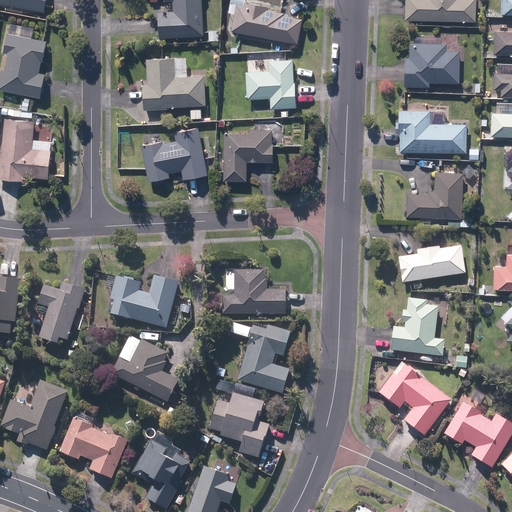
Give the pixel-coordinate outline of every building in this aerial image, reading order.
[(0,0),(0,4),(44,13),(46,0),(0,0)] [(158,26),(159,38),(203,36),(201,0),(164,0),(165,2),(173,2),(173,12),(158,13),(158,26)] [(405,0),(405,8),(405,20),(475,22),(475,0),(405,0)] [(511,0),(499,0),(499,14),(511,14),(511,0)] [(237,5),(231,32),(297,45),(302,20),(290,18),(283,16),(283,14),(266,11),(267,8),(245,4),(245,7),(237,5)] [(511,32),(494,32),(493,54),(511,55),(511,32)] [(47,41),(8,34),(4,54),(8,55),(5,71),(1,71),(0,77),(0,90),(40,98),(42,85),(44,75),(38,74),(41,62),(43,62),(47,41)] [(404,74),(404,87),(429,87),(429,82),(458,82),(459,50),(446,50),(446,44),(410,43),(410,58),(404,57),(404,74)] [(167,107),(205,106),(204,76),(174,77),(174,59),(147,60),(147,85),(143,85),(143,99),(143,110),(167,109),(167,107)] [(245,73),(247,100),(270,99),(271,108),(295,107),(295,94),(294,84),(293,60),(268,62),(269,72),(245,73)] [(500,90),(500,96),(511,96),(511,73),(494,73),(493,89),(500,90)] [(399,142),(399,151),(465,153),(466,125),(429,124),(429,111),(398,110),(398,122),(396,122),(395,133),(400,133),(399,142)] [(511,113),(491,113),(490,136),(511,136),(511,113)] [(34,122),(5,119),(0,169),(0,178),(9,180),(23,181),(23,177),(47,179),(50,152),(31,150),(34,122)] [(207,175),(198,128),(174,133),(176,141),(163,144),(162,142),(141,145),(148,182),(170,178),(169,173),(182,170),(183,180),(197,177),(207,175)] [(250,134),(224,134),(223,181),(246,181),(246,170),(246,162),(271,163),(272,131),(250,131),(250,134)] [(479,149),(469,148),(468,159),(479,159),(479,149)] [(461,218),(463,173),(435,172),(434,191),(427,191),(427,194),(421,194),(408,193),(407,216),(461,218)] [(398,258),(402,283),(465,274),(461,246),(439,250),(438,247),(417,250),(417,255),(411,256),(398,258)] [(493,266),(493,288),(511,288),(511,254),(506,255),(506,266),(493,266)] [(222,296),(222,314),(285,314),(285,303),(286,290),(266,290),(267,280),(263,280),(263,271),(234,271),(234,296),(222,296)] [(114,300),(111,314),(166,329),(178,283),(168,280),(154,277),(149,295),(139,292),(141,283),(133,281),(133,280),(117,275),(111,299),(114,300)] [(15,322),(20,280),(9,278),(0,277),(0,333),(9,334),(11,322),(15,322)] [(78,309),(85,290),(75,286),(63,282),(60,290),(45,285),(38,304),(49,307),(39,338),(57,344),(59,338),(66,340),(77,308),(78,309)] [(392,341),(390,350),(442,357),(444,340),(433,339),(437,307),(426,305),(426,301),(408,299),(407,311),(403,311),(401,323),(405,323),(404,328),(393,327),(392,341)] [(246,338),(249,328),(234,323),(223,352),(233,355),(240,335),(246,338)] [(254,326),(237,380),(282,394),(286,381),(289,370),(271,364),(275,353),(282,355),(288,334),(268,327),(267,330),(254,326)] [(119,358),(111,373),(167,402),(178,380),(171,377),(161,371),(166,362),(164,361),(167,353),(142,340),(130,364),(119,358)] [(468,358),(450,357),(449,364),(468,365),(468,358)] [(450,400),(405,365),(396,377),(393,374),(379,393),(399,408),(404,402),(412,408),(403,420),(413,428),(423,435),(450,400)] [(45,450),(68,391),(40,380),(30,407),(11,400),(1,426),(20,433),(17,439),(37,447),(45,450)] [(221,432),(220,436),(241,442),(239,451),(258,457),(260,448),(262,448),(265,439),(269,425),(257,421),(263,402),(233,393),(230,404),(218,401),(210,428),(221,432)] [(462,402),(444,433),(461,444),(463,440),(476,447),(471,455),(482,461),(491,467),(511,433),(511,425),(495,415),(491,422),(479,415),(480,413),(462,402)] [(111,478),(127,441),(111,434),(110,436),(92,428),(92,426),(73,418),(59,452),(78,460),(80,456),(93,461),(89,469),(102,475),(111,478)] [(156,503),(167,509),(182,482),(179,480),(189,461),(176,454),(172,460),(163,455),(166,448),(151,440),(132,473),(153,484),(146,497),(156,503)] [(511,452),(500,465),(511,476),(511,452)] [(217,511),(221,503),(228,505),(235,484),(227,481),(229,473),(204,465),(188,511),(217,511)]
